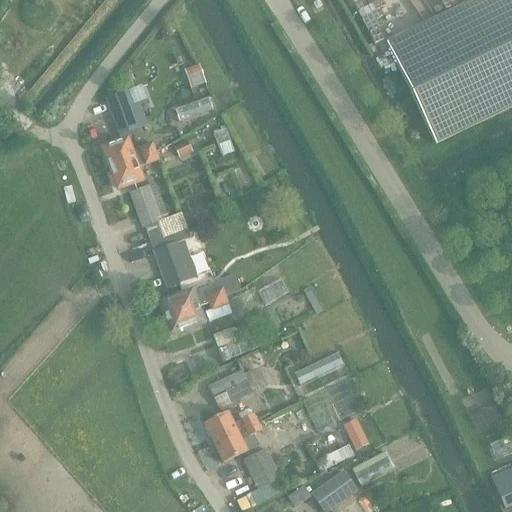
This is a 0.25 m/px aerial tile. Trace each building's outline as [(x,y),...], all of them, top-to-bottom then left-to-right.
[(66,0),(22,61),(28,65),(22,74),(36,84),(98,0),(66,0)] [(511,0),(474,0),(386,43),(435,144),(511,106),(511,0)] [(200,64),(186,69),(192,86),(206,81),(200,64)] [(105,99),(118,135),(137,128),(124,92),(105,99)] [(176,109),(181,121),(215,108),(210,96),(176,109)] [(185,138),(172,145),(178,159),(192,152),(185,138)] [(101,148),(109,169),(155,152),(151,144),(130,151),(126,139),(101,148)] [(109,169),(117,190),(141,181),(137,169),(158,161),(155,152),(109,169)] [(149,187),(130,194),(142,228),(143,227),(149,242),(172,234),(186,229),(180,214),(166,219),(161,221),(149,187)] [(172,234),(149,242),(153,253),(166,288),(189,279),(176,244),(172,234)] [(255,281),(266,303),(289,291),(278,269),(255,281)] [(159,303),(164,319),(224,297),(221,289),(215,291),(213,285),(196,291),(195,289),(159,303)] [(207,322),(207,320),(229,312),(227,306),(228,305),(224,297),(164,319),(170,335),(207,322)] [(236,325),(214,336),(226,360),(249,349),(236,325)] [(339,352),(295,372),(301,384),(345,365),(339,352)] [(250,390),(259,386),(252,370),(243,375),(241,371),(207,387),(218,410),(252,394),(250,390)] [(203,424),(213,444),(257,423),(249,407),(236,413),(240,421),(232,424),(227,413),(203,424)] [(356,420),(343,427),(355,452),(368,445),(356,420)] [(246,453),(258,447),(252,435),(261,431),(257,423),(213,444),(222,464),(246,453)] [(326,454),(329,465),(354,457),(351,446),(326,454)] [(260,500),(285,490),(268,448),(243,458),(260,500)] [(361,484),(395,470),(387,452),(353,466),(361,484)] [(511,470),(492,479),(505,509),(511,505),(511,470)] [(311,495),(323,511),(327,511),(355,492),(341,473),(311,495)]
